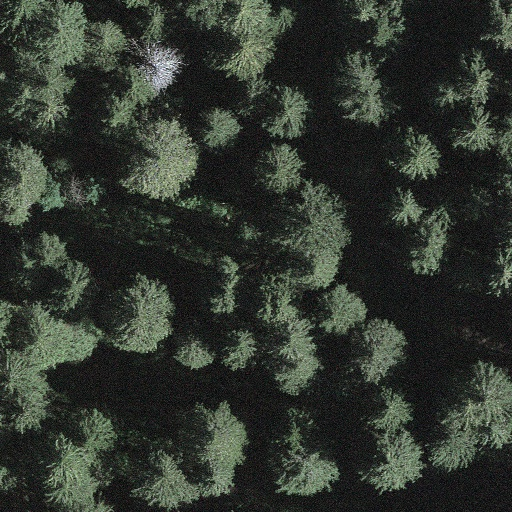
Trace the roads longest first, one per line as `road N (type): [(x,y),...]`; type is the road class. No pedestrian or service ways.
road 1 (track): [(307,67),(328,155),(362,214),(431,297),(511,361)]
road 2 (track): [(511,487),(397,492),(259,480),(224,487),(182,511)]
